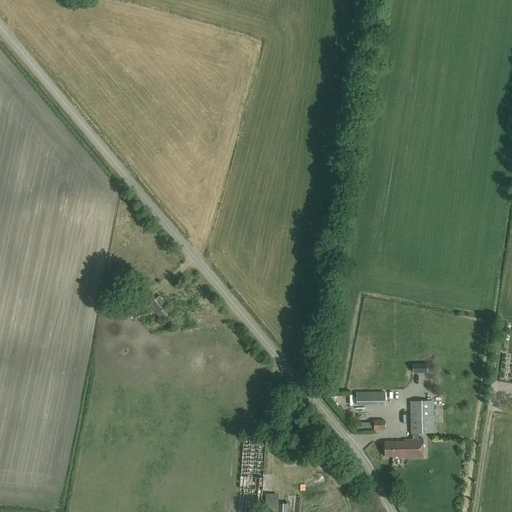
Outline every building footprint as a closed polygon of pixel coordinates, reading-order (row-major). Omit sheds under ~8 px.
[(150,303),(161,318),(171,311),(159,296),(150,303)] [(141,313),(151,306),(144,298),(135,306),(141,313)] [(356,392),(357,406),(385,405),(385,391),(356,392)] [(404,439),(404,442),(385,442),(385,456),(393,456),(393,459),(401,459),(401,458),(404,458),(423,458),(423,438),(418,438),(418,433),(433,432),(432,401),(410,401),(411,433),(412,433),(412,439),(404,439)] [(374,420),(374,430),(385,430),(385,420),(374,420)] [(260,511),(262,490),(266,437),(244,436),(240,488),(237,511),(260,511)] [(298,511),(300,496),(288,495),(288,498),(283,498),(283,495),(279,494),(266,494),(265,511),(298,511)]
